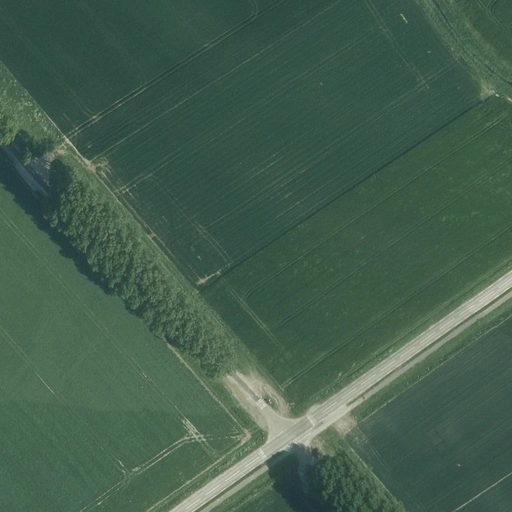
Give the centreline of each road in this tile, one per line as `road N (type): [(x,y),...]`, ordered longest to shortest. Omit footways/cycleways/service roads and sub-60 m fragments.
road 1 (unclassified): [(289,436),(128,282),(0,135)]
road 2 (secondary): [(511,279),(289,436)]
road 3 (secondary): [(289,436),(181,511)]
